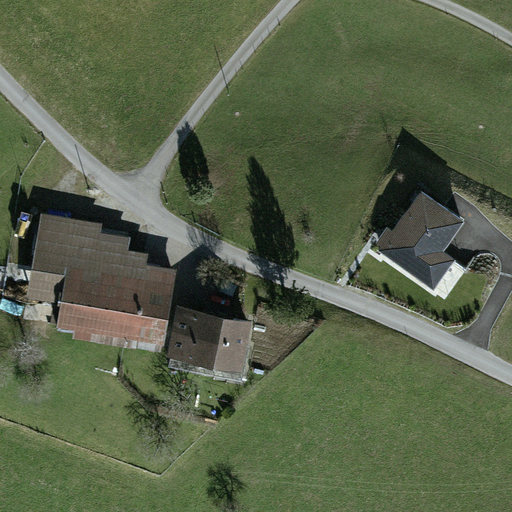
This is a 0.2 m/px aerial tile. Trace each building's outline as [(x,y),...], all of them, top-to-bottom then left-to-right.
[(460,218),(422,192),(383,248),(448,294),(466,269),(438,249),(460,218)] [(95,330),(162,341),(171,288),(168,287),(171,269),(145,264),(144,264),(140,283),(92,275),(99,235),(100,230),(40,220),(32,267),(66,273),(57,323),(75,326),(74,333),(94,336),(95,330)] [(128,240),(99,235),(92,275),(140,283),(144,264),(145,264),(147,250),(127,246),(128,240)] [(194,354),(203,356),(211,315),(181,308),(170,362),(192,367),(194,354)] [(246,322),(211,315),(203,356),(237,363),(246,322)]
